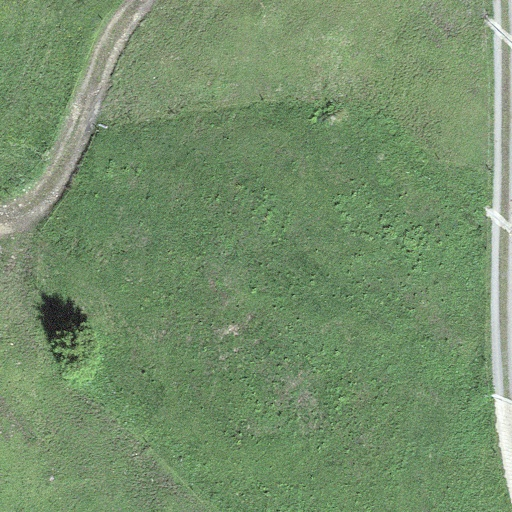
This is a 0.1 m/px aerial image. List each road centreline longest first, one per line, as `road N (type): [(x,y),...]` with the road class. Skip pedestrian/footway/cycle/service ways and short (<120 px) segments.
road 1 (track): [(506,0),(502,213),(511,434)]
road 2 (track): [(0,220),(41,208),(139,0)]
